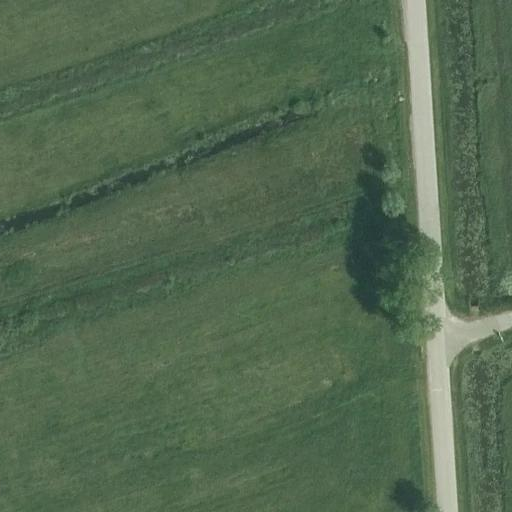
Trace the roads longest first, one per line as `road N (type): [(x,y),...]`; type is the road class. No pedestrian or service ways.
road 1 (unclassified): [(436,343),(414,0)]
road 2 (unclassified): [(446,511),(436,343)]
